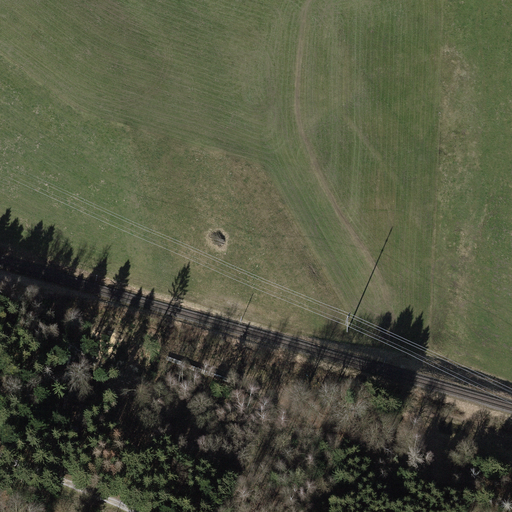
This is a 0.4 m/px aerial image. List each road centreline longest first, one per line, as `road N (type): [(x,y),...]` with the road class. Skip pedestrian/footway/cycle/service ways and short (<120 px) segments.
road 1 (track): [(511,498),(407,472),(261,387),(0,282)]
road 2 (track): [(0,459),(133,511)]
